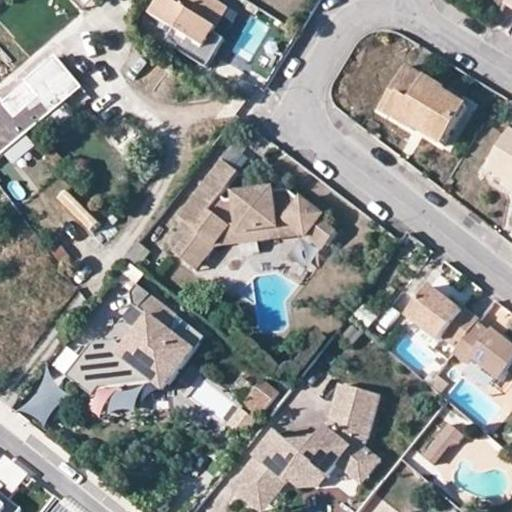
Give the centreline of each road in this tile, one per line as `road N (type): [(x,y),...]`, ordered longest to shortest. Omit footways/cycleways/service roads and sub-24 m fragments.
road 1 (unknown): [(0,407),(144,219),(171,164),(168,134),(83,37)]
road 2 (residential): [(403,3),(352,20),(315,74),(310,108),(317,130),(511,283)]
road 3 (residential): [(0,424),(102,511)]
road 4 (residential): [(511,70),(403,3)]
